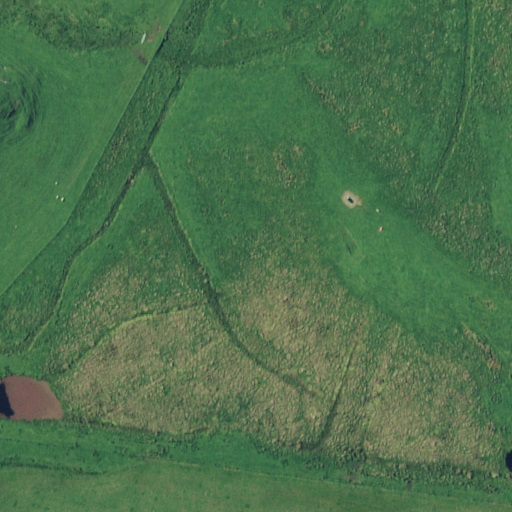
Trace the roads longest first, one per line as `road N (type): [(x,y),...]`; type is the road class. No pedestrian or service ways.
road 1 (track): [(0,449),(511,479)]
road 2 (track): [(0,269),(147,39),(154,0)]
